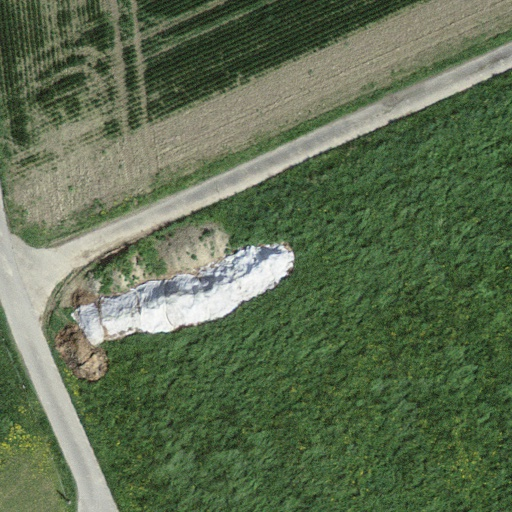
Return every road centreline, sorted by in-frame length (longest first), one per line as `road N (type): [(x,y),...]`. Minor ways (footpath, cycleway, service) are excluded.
road 1 (track): [(0,296),(511,63)]
road 2 (track): [(68,511),(0,344)]
